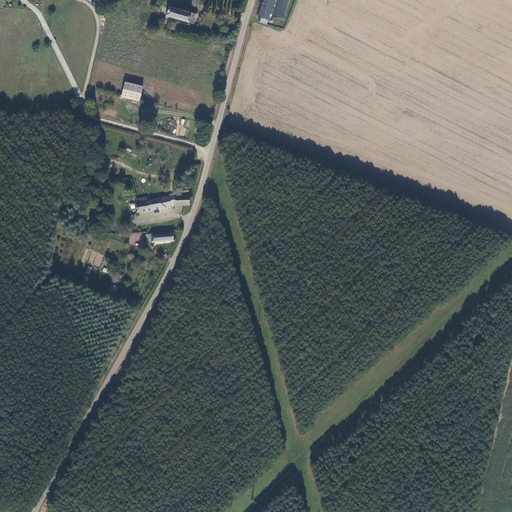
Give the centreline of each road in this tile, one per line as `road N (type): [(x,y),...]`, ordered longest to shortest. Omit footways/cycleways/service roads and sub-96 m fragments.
road 1 (unclassified): [(33,511),(173,263),(210,150)]
road 2 (unclassified): [(210,150),(251,0)]
road 3 (unclassified): [(210,150),(90,116),(81,102)]
